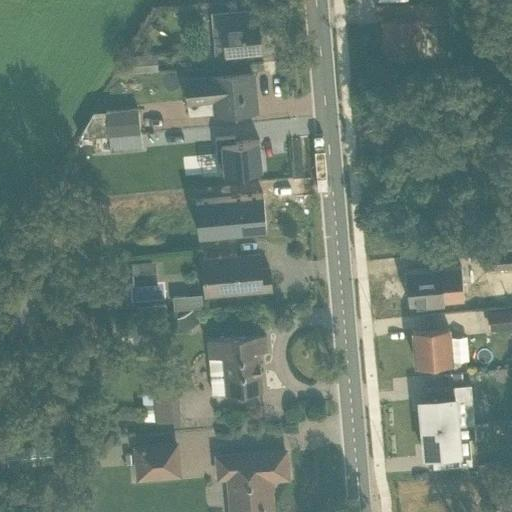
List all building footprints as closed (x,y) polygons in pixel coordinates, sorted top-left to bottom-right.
[(386,52),(422,49),(420,23),(432,22),(431,1),(395,4),(396,19),(384,20),(386,52)] [(214,52),(260,48),(257,7),(211,11),(213,24),(211,24),(214,52)] [(157,68),(156,51),(131,53),(118,70),(118,72),(157,68)] [(189,114),(255,108),(252,72),(185,78),(189,114)] [(93,111),(79,136),(141,130),(138,106),(93,111)] [(214,135),(217,171),(262,167),(258,137),(235,139),(234,133),(214,135)] [(193,198),(196,233),(266,227),(262,191),(193,198)] [(511,242),(481,245),(483,268),(511,265),(511,242)] [(204,292),(271,287),(269,265),(260,265),(259,252),(201,256),(204,292)] [(133,282),(157,281),(155,259),(131,260),(133,282)] [(425,303),(444,301),(444,296),(460,295),(458,277),(442,279),(441,265),(406,268),(408,300),(424,299),(425,303)] [(3,321),(37,318),(34,286),(0,289),(3,321)] [(174,307),(202,304),(201,291),(172,294),(174,307)] [(137,311),(165,309),(165,301),(136,303),(137,311)] [(488,326),(511,324),(511,306),(486,308),(488,326)] [(185,327),(199,319),(192,308),(179,317),(185,327)] [(42,341),(65,338),(63,322),(40,325),(42,341)] [(414,361),(453,357),(450,325),(412,328),(414,361)] [(266,348),(265,331),(207,337),(212,393),(262,388),(258,349),(266,348)] [(0,398),(11,370),(0,365),(0,398)] [(418,398),(421,426),(468,421),(467,407),(458,408),(456,393),(454,393),(453,389),(465,388),(465,381),(426,385),(427,397),(418,398)] [(178,384),(151,386),(151,391),(141,392),(142,410),(144,409),(144,418),(180,416),(178,384)] [(432,465),(471,462),(468,435),(475,435),(473,421),(468,421),(421,426),(424,454),(431,453),(432,465)] [(179,438),(132,441),(136,478),(182,472),(179,438)] [(0,445),(0,465),(53,461),(51,441),(0,445)] [(287,474),(284,447),(214,453),(216,477),(226,477),(228,511),(271,511),(271,505),(270,503),(269,503),(267,502),(266,489),(268,489),(270,487),(271,486),(270,475),(287,474)] [(477,481),(484,491),(500,481),(494,471),(477,481)]
